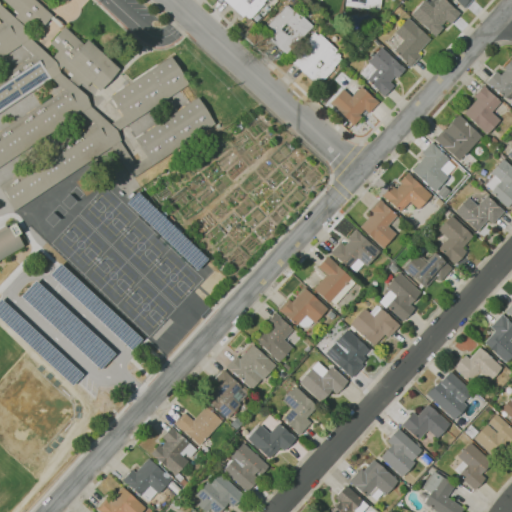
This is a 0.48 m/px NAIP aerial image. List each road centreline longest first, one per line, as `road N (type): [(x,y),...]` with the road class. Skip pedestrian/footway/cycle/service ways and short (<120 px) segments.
road 1 (residential): [(511,6),(51,511)]
road 2 (residential): [(511,254),(281,511)]
road 3 (residential): [(359,171),(169,0)]
